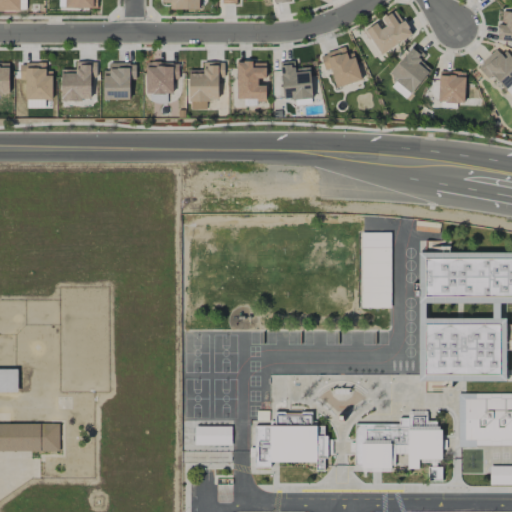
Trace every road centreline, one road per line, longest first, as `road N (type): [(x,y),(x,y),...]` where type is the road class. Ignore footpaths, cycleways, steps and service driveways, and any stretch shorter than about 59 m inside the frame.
road 1 (primary): [(0,149),(399,154)]
road 2 (residential): [(0,33),(260,36),(305,29),(372,0)]
